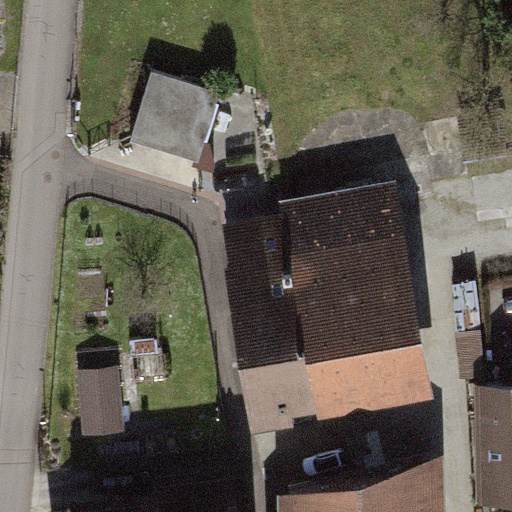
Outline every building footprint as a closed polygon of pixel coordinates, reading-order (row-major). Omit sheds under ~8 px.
[(225,86),(153,66),(134,141),(205,160),(225,86)] [(214,214),(250,406),(431,372),(395,180),(214,214)] [(511,375),(475,376),(478,499),(511,498),(511,375)] [(275,511),(430,511),(428,451),(284,487),(286,511),(275,511)] [(49,509),(49,511),(243,511),(240,488),(49,509)]
